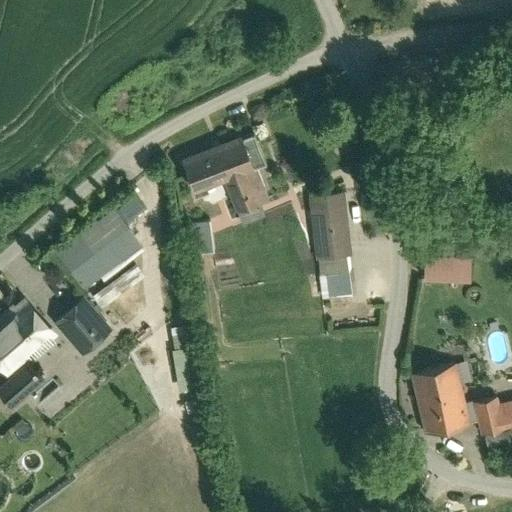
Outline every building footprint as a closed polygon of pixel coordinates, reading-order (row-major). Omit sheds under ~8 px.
[(254,134),(181,163),(193,193),(223,181),(236,214),(263,203),(250,171),(267,165),(254,134)] [(353,182),(317,185),(322,247),(328,246),(356,244),(358,244),(353,182)] [(127,224),(147,208),(137,195),(117,211),(127,224)] [(205,220),(203,204),(190,206),(193,224),(190,225),(195,257),(216,254),(210,219),(205,220)] [(84,288),(139,246),(112,210),(64,247),(62,244),(54,250),(84,288)] [(359,286),(356,244),(328,246),(331,288),(359,286)] [(463,264),(418,263),(418,289),(463,289),(463,264)] [(82,350),(109,327),(84,298),(57,321),(82,350)] [(26,302),(0,325),(0,360),(6,367),(50,330),(26,302)] [(420,361),(422,370),(458,360),(469,357),(464,340),(429,349),(432,358),(420,361)] [(422,370),(410,373),(426,432),(473,420),(458,360),(422,370)] [(0,391),(12,405),(43,379),(29,363),(0,388),(0,391)] [(506,392),(483,397),(491,432),(511,427),(511,397),(507,399),(506,392)]
